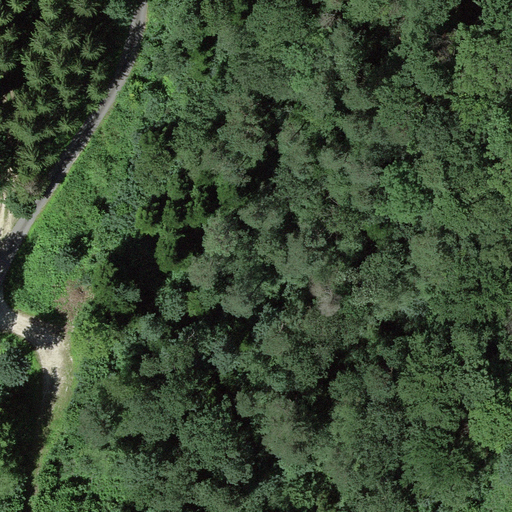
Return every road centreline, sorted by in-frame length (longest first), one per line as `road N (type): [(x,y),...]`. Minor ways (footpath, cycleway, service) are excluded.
road 1 (unclassified): [(0,268),(123,71),(141,0)]
road 2 (track): [(0,315),(27,322),(53,355),(29,511)]
road 3 (track): [(0,73),(12,107),(6,249)]
